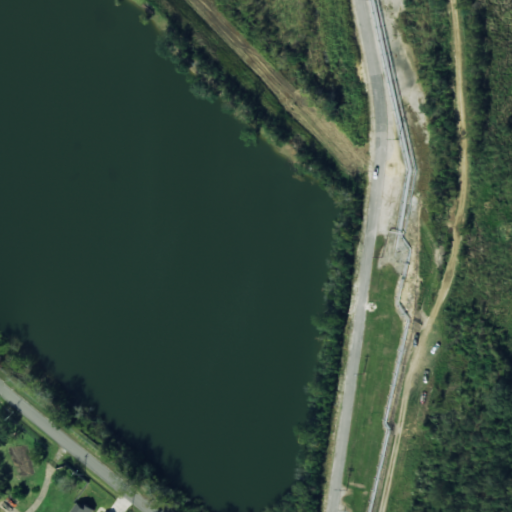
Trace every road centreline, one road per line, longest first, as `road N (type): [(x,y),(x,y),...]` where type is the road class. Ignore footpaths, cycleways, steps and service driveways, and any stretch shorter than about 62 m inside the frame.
road 1 (residential): [(335,511),(384,159),(379,79),(362,0)]
road 2 (tertiary): [(0,385),(154,511)]
